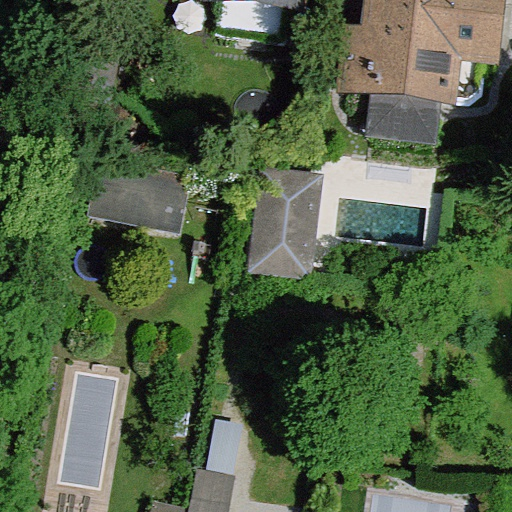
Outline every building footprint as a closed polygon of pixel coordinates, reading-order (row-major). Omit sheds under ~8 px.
[(218,0),(219,2),(225,3),(292,11),(298,12),(299,0),(218,0)] [(292,11),(225,3),(221,40),(287,48),(292,11)] [(374,45),(379,9),(357,7),(353,44),(374,45)] [(457,20),(457,16),(379,9),(374,45),(353,44),(348,94),(449,104),(457,20)] [(479,22),(457,20),(449,104),(470,107),(481,100),(483,74),(474,65),(479,22)] [(111,104),(116,67),(90,63),(83,99),(111,104)] [(171,156),(137,150),(132,182),(140,184),(138,194),(163,198),(171,156)] [(320,182),(267,177),(256,270),(308,277),(320,182)] [(436,343),(439,317),(408,315),(405,341),(436,343)] [(200,473),(195,501),(229,508),(234,481),(200,473)]
